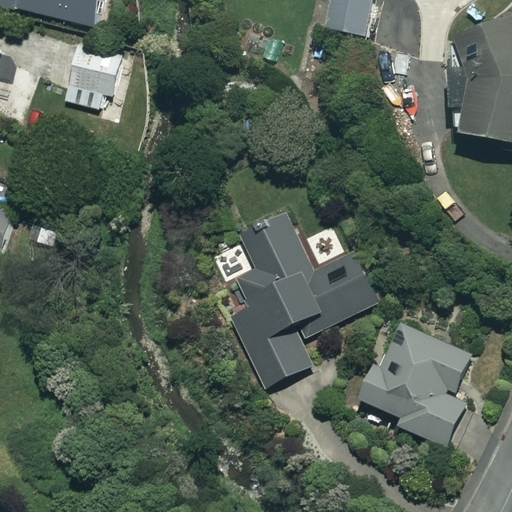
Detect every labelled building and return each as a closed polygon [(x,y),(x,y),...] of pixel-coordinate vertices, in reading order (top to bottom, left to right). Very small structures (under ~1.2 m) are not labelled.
[(0,0),(0,27),(116,53),(127,0),(0,0)] [(375,0),(332,0),(327,28),(368,36),(375,0)] [(454,53),(459,127),(511,136),(511,13),(460,33),(467,53),(454,53)] [(121,57),(79,48),(67,101),(109,110),(121,57)] [(0,265),(20,204),(0,197),(0,265)] [(314,271),(289,215),(243,236),(260,272),(241,281),(253,307),(234,316),(267,387),(314,365),(302,339),(380,303),(357,252),(314,271)] [(474,353),(409,321),(386,368),(379,364),(363,395),(406,417),(402,423),(447,445),(469,403),(453,395),(474,353)]
